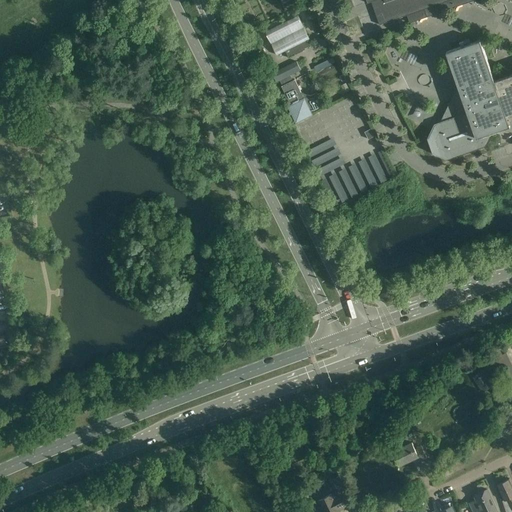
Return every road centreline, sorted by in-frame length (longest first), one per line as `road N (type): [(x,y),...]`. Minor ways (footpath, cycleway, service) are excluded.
road 1 (secondary): [(0,501),(361,360)]
road 2 (secondary): [(172,0),(339,338)]
road 3 (secondary): [(363,329),(200,0)]
road 4 (secondary): [(339,338),(0,471)]
road 5 (residential): [(511,161),(458,174),(409,158),(329,0)]
road 6 (secondary): [(361,360),(511,305)]
road 7 (secondary): [(511,276),(363,329)]
road 8 (residential): [(391,511),(511,457)]
